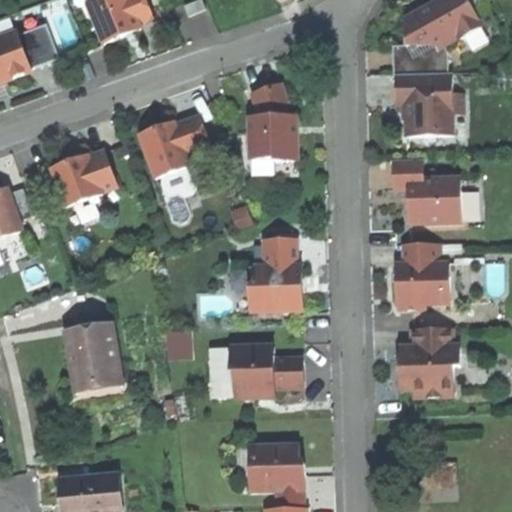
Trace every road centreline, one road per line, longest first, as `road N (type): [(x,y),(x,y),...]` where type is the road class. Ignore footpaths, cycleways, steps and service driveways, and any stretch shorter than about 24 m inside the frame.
road 1 (residential): [(344,11),(359,511)]
road 2 (residential): [(0,139),(344,11)]
